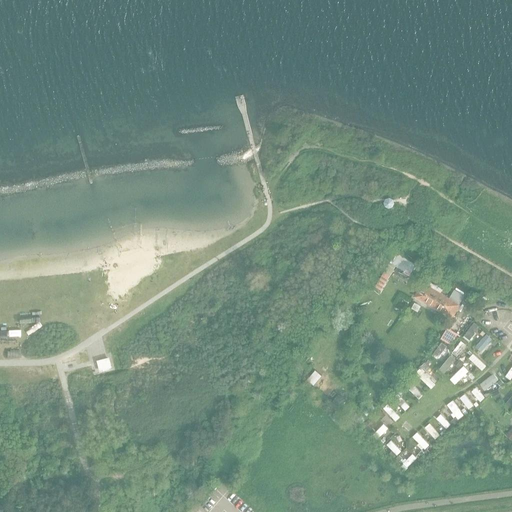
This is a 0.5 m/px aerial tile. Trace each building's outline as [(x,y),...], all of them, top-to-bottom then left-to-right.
[(391,262),(403,269),(408,260),(396,253),(391,262)] [(452,287),(447,296),(420,281),(412,295),(450,316),(458,301),(463,293),(452,287)] [(474,322),(463,335),(469,340),(479,326),(474,322)] [(480,351),(491,338),(486,334),(475,346),(480,351)] [(442,341),(432,354),(436,358),(446,345),(442,341)] [(456,356),(465,344),(461,341),(451,352),(456,356)] [(468,357),(481,370),(486,365),(472,353),(468,357)] [(450,355),(439,368),(444,372),(455,359),(450,355)] [(99,371),(111,368),(109,357),(97,360),(99,371)] [(454,384),(468,370),(463,365),(449,379),(454,384)] [(415,372),(431,388),(435,384),(419,368),(415,372)] [(491,374),(479,383),(483,388),(495,379),(491,374)] [(403,384),(418,398),(422,394),(408,380),(403,384)] [(480,401),(485,397),(475,387),(471,391),(480,401)] [(393,397),(405,410),(409,406),(397,393),(393,397)] [(459,397),(468,408),(473,404),(464,394),(459,397)] [(458,418),(463,414),(452,400),(447,404),(458,418)] [(383,408),(395,421),(400,416),(387,403),(383,408)] [(483,411),(494,423),(500,418),(489,405),(483,411)] [(372,427),(385,414),(379,408),(360,426),(366,433),(368,431),(371,435),(375,431),(372,427)] [(436,418),(446,428),(450,424),(440,414),(436,418)] [(383,423),(372,434),(377,439),(388,428),(383,423)] [(424,427),(435,438),(439,434),(429,423),(424,427)] [(511,440),(511,431),(506,426),(501,430),(511,440)] [(429,444),(417,431),(412,436),(425,448),(429,444)] [(422,449),(416,455),(418,457),(424,452),(427,454),(430,451),(429,450),(437,442),(432,437),(428,442),(430,444),(424,451),(422,449)] [(401,451),(391,440),(386,444),(397,455),(401,451)] [(412,453),(403,463),(407,467),(416,457),(412,453)]
